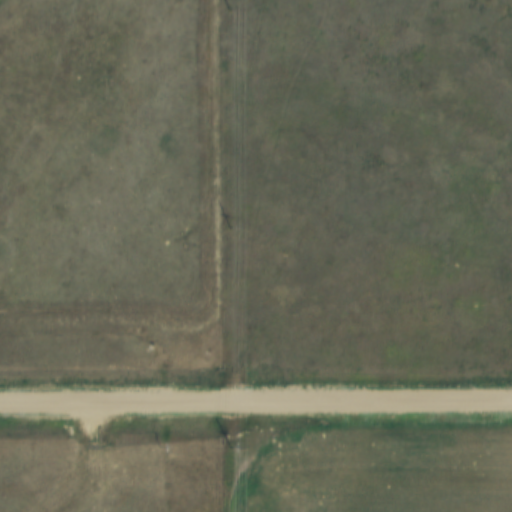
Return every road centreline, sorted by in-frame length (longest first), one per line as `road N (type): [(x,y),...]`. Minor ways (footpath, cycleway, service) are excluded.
road 1 (residential): [(511,403),(0,404)]
road 2 (track): [(92,404),(85,486),(53,511)]
